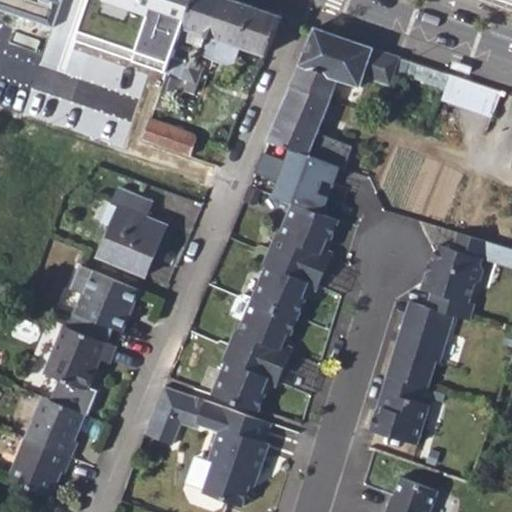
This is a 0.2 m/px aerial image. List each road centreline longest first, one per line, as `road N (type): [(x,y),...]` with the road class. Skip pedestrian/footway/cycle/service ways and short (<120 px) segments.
road 1 (residential): [(96,511),(309,0)]
road 2 (residential): [(311,511),(394,253)]
road 3 (secondary): [(357,0),(511,56)]
